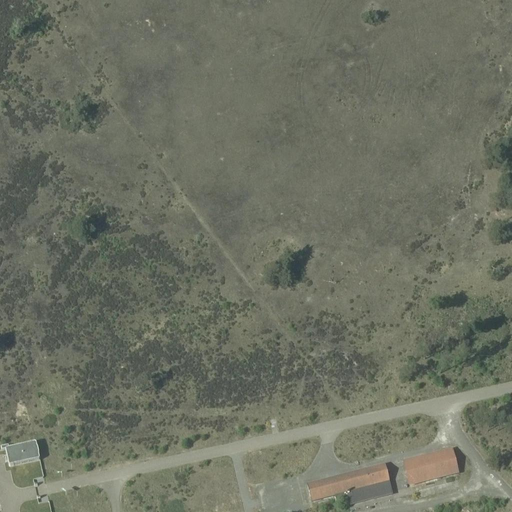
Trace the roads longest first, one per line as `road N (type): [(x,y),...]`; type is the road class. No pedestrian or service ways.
road 1 (unclassified): [(107,476),(439,401)]
road 2 (unclassified): [(439,401),(464,444),(511,497)]
